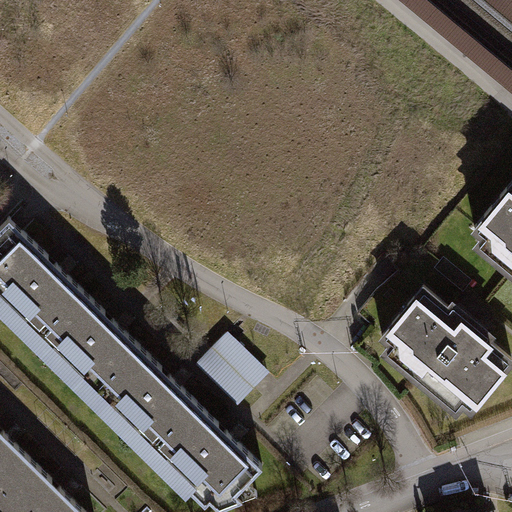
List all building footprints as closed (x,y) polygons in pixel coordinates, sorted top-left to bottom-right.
[(511,68),(429,0),(401,0),(511,91),(511,68)] [(511,0),(489,0),(511,19),(511,0)] [(511,193),(497,182),(461,227),(511,268),(511,193)] [(0,303),(21,324),(66,278),(9,221),(0,229),(0,303)] [(79,380),(123,336),(66,278),(21,324),(79,380)] [(373,338),(465,413),(502,369),(410,294),(373,338)] [(137,436),(182,391),(123,336),(79,380),(137,436)] [(236,401),(265,368),(228,336),(199,369),(236,401)] [(240,495),(264,469),(182,391),(137,436),(208,505),(211,501),(222,511),(246,501),(240,495)] [(0,470),(19,452),(0,432),(0,470)] [(82,511),(19,452),(0,470),(0,511),(82,511)]
